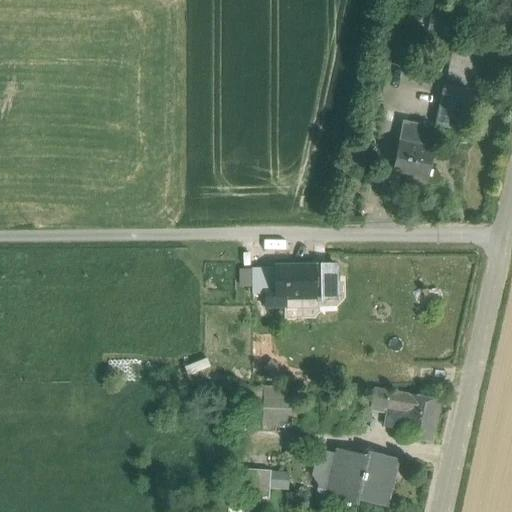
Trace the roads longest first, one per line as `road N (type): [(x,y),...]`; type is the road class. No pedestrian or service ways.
road 1 (track): [(506,236),(0,232)]
road 2 (unclassified): [(511,208),(440,511)]
